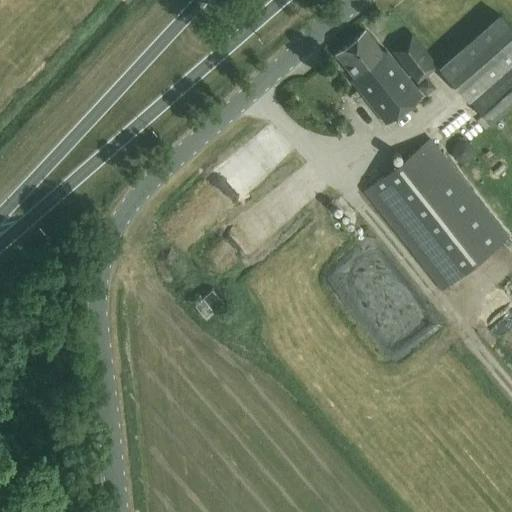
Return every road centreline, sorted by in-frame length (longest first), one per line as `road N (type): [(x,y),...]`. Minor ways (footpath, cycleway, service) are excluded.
road 1 (unclassified): [(119,511),(99,306),(108,250),(140,196),(363,0)]
road 2 (track): [(511,383),(257,91)]
road 3 (trunk): [(0,243),(285,0)]
road 4 (trunk): [(202,0),(0,215)]
